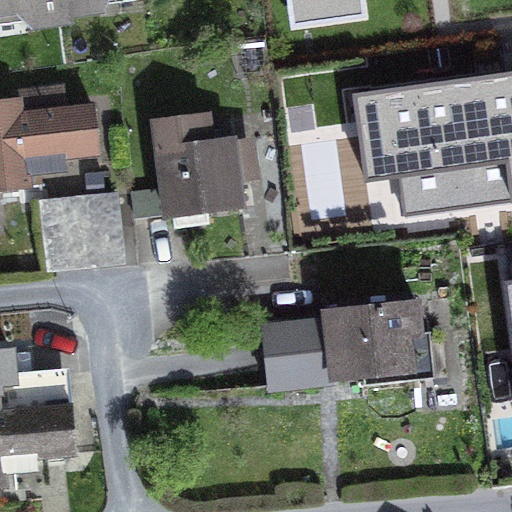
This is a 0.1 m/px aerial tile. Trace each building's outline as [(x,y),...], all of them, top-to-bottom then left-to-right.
[(35,25),(69,20),(68,14),(66,15),(63,0),(0,0),(0,12),(20,10),(35,25)] [(99,10),(102,0),(63,0),(66,15),(68,14),(99,10)] [(102,0),(99,10),(141,4),(140,0),(102,0)] [(0,30),(35,25),(20,10),(0,12),(0,30)] [(511,160),(511,33),(440,41),(350,51),(367,182),(511,160)] [(0,104),(0,191),(30,188),(28,174),(27,164),(65,159),(99,155),(93,108),(61,112),(59,92),(17,97),(18,103),(0,104)] [(202,120),(155,126),(167,218),(176,217),(177,228),(208,224),(206,212),(242,208),(238,173),(250,171),(248,152),(236,154),(234,142),(206,145),(202,120)] [(28,174),(66,169),(65,159),(27,164),(28,174)] [(84,200),(90,259),(122,256),(116,197),(84,200)] [(50,264),(90,259),(84,200),(44,204),(50,264)] [(511,222),(489,225),(511,386),(511,222)] [(327,312),(328,320),(263,327),(270,393),(322,387),(320,372),(332,371),(333,380),(364,376),(365,387),(410,382),(405,339),(420,338),(416,303),(327,312)] [(410,382),(435,380),(430,336),(420,338),(405,339),(410,382)] [(333,380),(332,371),(320,372),(322,387),(334,385),(333,380)] [(57,410),(71,408),(68,375),(54,377),(57,410)] [(26,458),(74,454),(71,408),(57,410),(54,377),(0,381),(0,488),(5,488),(3,472),(2,460),(26,458)] [(3,472),(27,470),(26,458),(2,460),(3,472)]
